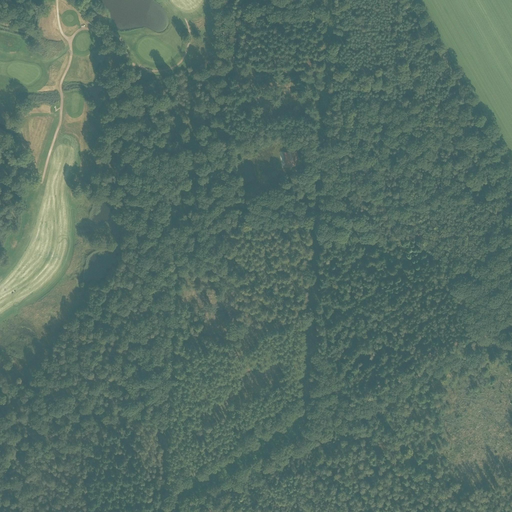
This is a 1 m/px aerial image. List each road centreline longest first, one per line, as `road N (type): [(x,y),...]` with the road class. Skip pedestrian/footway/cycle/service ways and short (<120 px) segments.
road 1 (unclassified): [(200,495),(469,345)]
road 2 (track): [(511,180),(405,0)]
road 3 (track): [(443,511),(355,409)]
